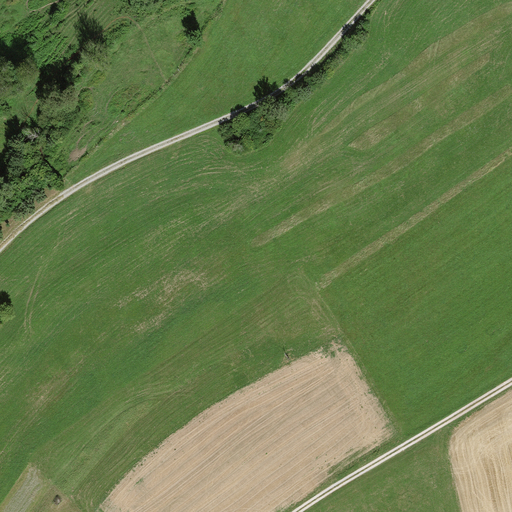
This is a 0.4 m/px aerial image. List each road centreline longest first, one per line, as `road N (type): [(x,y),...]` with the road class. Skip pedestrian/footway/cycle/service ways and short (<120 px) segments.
road 1 (track): [(0,245),(67,190),(140,150),(261,102),(370,0)]
road 2 (track): [(298,511),(511,381)]
